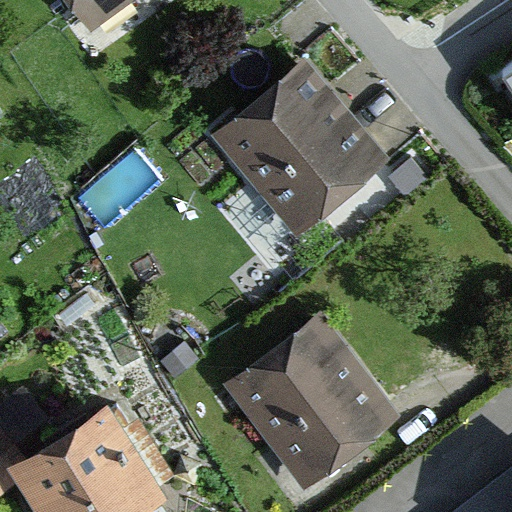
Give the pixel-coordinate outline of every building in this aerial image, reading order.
[(68,0),(89,30),(132,0),(68,0)] [(387,162),(299,59),(209,137),(297,239),(387,162)] [(511,71),(502,77),(511,91),(511,71)] [(312,314),(221,386),(302,488),(393,415),(312,314)] [(0,501),(21,488),(36,511),(145,511),(171,496),(107,399),(17,457),(0,431),(0,501)] [(454,442),(356,511),(435,511),(481,479),(454,442)] [(511,511),(511,465),(449,511),(511,511)]
